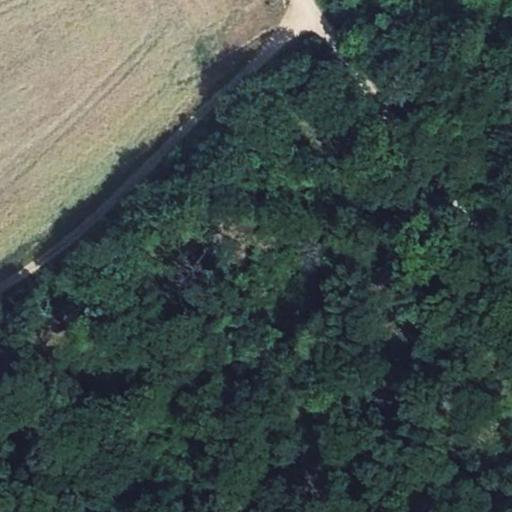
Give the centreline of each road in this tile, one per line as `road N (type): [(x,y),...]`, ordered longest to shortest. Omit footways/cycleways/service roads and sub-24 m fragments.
road 1 (track): [(320,17),(203,111),(75,234),(0,283)]
road 2 (track): [(320,17),(511,278)]
